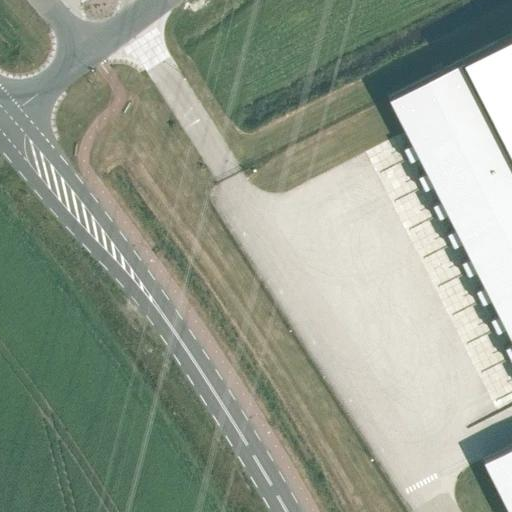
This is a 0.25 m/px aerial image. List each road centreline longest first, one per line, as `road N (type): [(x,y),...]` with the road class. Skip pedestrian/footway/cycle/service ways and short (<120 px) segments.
road 1 (unclassified): [(130,21),(234,175),(438,511)]
road 2 (tertiary): [(288,511),(132,279),(1,120)]
